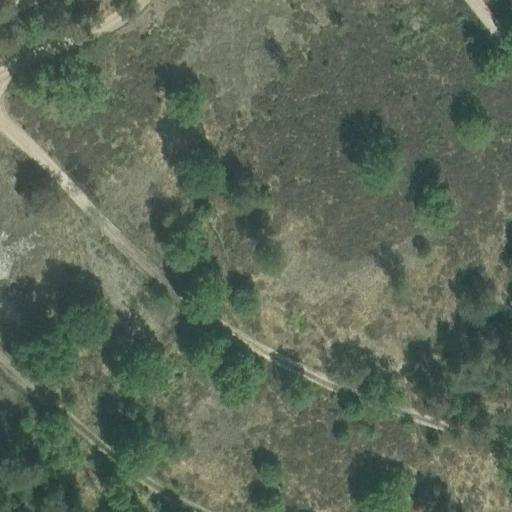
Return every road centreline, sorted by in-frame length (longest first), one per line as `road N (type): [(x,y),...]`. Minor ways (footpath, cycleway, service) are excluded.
road 1 (track): [(0,100),(45,166),(189,304),(398,418),(511,446)]
road 2 (track): [(0,73),(149,0)]
